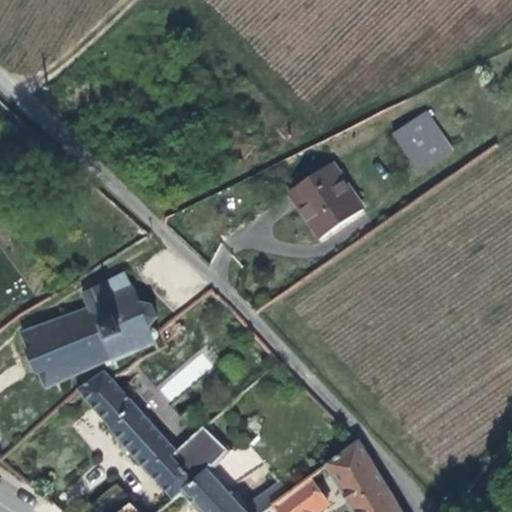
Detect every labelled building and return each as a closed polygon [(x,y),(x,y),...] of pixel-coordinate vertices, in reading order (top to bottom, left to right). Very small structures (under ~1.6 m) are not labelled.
[(449,147),(423,111),(391,134),(418,171),(449,147)] [(67,179),(76,168),(63,156),(53,167),(57,170),(67,179)] [(331,163),(298,185),(307,197),(298,204),(322,237),(361,208),(331,163)] [(58,189),(67,179),(57,170),(48,182),(58,189)] [(307,197),(298,185),(289,192),(298,204),(307,197)] [(156,341),(159,333),(155,332),(152,332),(150,329),(159,321),(152,307),(142,305),(132,285),(130,286),(125,273),(82,292),(88,307),(21,333),(29,351),(27,352),(38,377),(40,376),(47,389),(112,362),(114,366),(159,346),(156,341)] [(229,452),(206,427),(197,435),(198,436),(180,454),(106,372),(80,393),(109,427),(110,430),(173,502),(183,494),(211,469),(229,452)] [(328,464),(355,511),(399,511),(357,442),(328,464)] [(458,467),(442,486),(452,494),(468,474),(458,467)] [(249,511),(246,508),(211,469),(183,494),(198,511),(249,511)] [(312,482),(309,478),(289,493),(272,506),(277,511),(315,511),(326,505),(318,492),(321,490),(315,479),(312,482)] [(272,506),(289,493),(280,481),(260,496),(269,508),(272,506)] [(117,483),(97,497),(106,511),(109,511),(128,500),(117,483)] [(263,511),(269,508),(260,496),(246,508),(249,511),(263,511)] [(134,501),(131,505),(138,511),(148,511),(145,508),(143,510),(134,501)]
